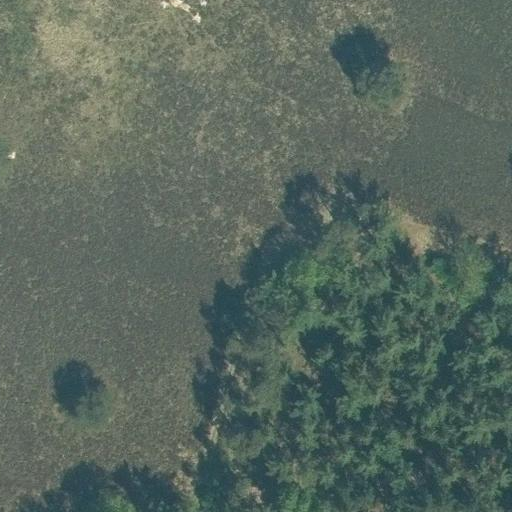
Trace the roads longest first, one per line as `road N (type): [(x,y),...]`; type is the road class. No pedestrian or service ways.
road 1 (track): [(191,511),(252,308),(284,255),(324,220),(353,207),(384,212),(407,227),(511,257)]
road 2 (track): [(511,372),(443,291),(407,227)]
